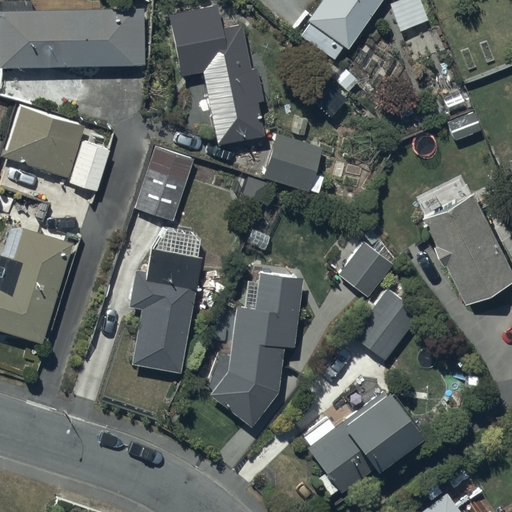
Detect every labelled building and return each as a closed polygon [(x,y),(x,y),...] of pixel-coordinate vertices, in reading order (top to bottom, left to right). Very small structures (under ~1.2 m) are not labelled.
[(0,0),(0,61),(143,60),(143,49),(151,49),(150,23),(142,23),(141,3),(27,4),(27,0),(0,0)] [(261,129),(255,95),(260,94),(250,38),(244,39),(240,18),(230,20),(226,0),(215,0),(166,9),(177,70),(201,65),(214,137),(261,129)] [(313,0),(303,14),(308,17),(298,31),(333,56),(342,43),(344,44),(375,0),(313,0)] [(62,87),(35,80),(30,98),(57,105),(62,87)] [(82,121),(17,101),(3,145),(1,144),(0,148),(0,151),(66,172),(82,121)] [(452,136),(478,124),(470,106),(443,117),(452,136)] [(318,142),(273,127),(259,173),(305,187),(306,185),(316,188),(322,170),(311,167),(318,142)] [(79,137),(66,177),(94,185),(106,145),(79,137)] [(191,154),(153,141),(131,203),(170,216),(191,154)] [(209,181),(182,198),(207,240),(235,224),(209,181)] [(511,275),(511,263),(473,186),(422,211),(436,239),(434,240),(445,261),(447,260),(466,298),(511,275)] [(0,324),(38,336),(42,324),(48,325),(72,246),(67,245),(69,238),(7,219),(0,240),(0,324)] [(348,228),(339,239),(352,250),(336,270),(364,292),(389,260),(348,228)] [(197,251),(147,242),(143,265),(131,263),(125,301),(138,303),(129,359),(177,367),(197,251)] [(248,422),(274,385),(280,338),(291,339),(299,271),(255,266),(252,302),(232,301),(226,350),(216,348),(205,381),(210,383),(207,390),(248,422)] [(374,286),(343,326),(382,356),(418,310),(384,284),(379,290),(374,286)] [(382,382),(303,441),(323,467),(315,473),(328,491),(336,485),(337,487),(417,427),(382,382)] [(462,511),(443,486),(413,508),(415,511),(462,511)]
